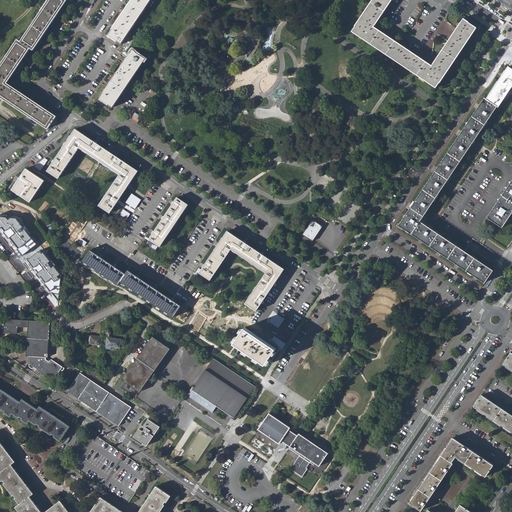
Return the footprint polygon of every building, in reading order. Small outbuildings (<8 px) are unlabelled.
[(17,40),(0,65),(0,97),(2,99),(48,129),(56,116),(11,86),(7,83),(30,48),(33,50),(66,1),(65,0),(48,0),(20,42),(17,40)] [(121,43),(128,32),(149,0),(131,0),(108,35),(121,43)] [(372,0),(354,27),(355,27),(352,31),(420,77),(435,88),(439,83),(476,28),(468,23),(468,22),(463,19),(461,23),(460,23),(432,64),(432,65),(432,66),(373,27),(374,25),(374,26),(391,0),(396,4),(398,0),(372,0)] [(112,107),(134,73),(145,59),(132,51),(130,54),(103,93),(100,99),(112,107)] [(511,71),(507,68),(486,100),(497,107),(498,108),(511,87),(511,86),(511,71)] [(420,222),(497,107),(486,100),(485,99),(399,227),(484,284),(493,271),(420,222)] [(347,114),(345,112),(339,123),(342,124),(343,122),(348,125),(348,124),(353,126),(357,118),(353,115),(348,112),(347,114)] [(76,130),(48,171),(58,178),(79,148),(120,175),(99,205),(110,213),(138,171),(76,130)] [(26,169),(12,190),(30,202),(45,181),(26,169)] [(511,180),(487,218),(495,223),(502,228),(511,213),(511,180)] [(359,194),(363,187),(358,184),(356,187),(354,190),(359,194)] [(177,198),(150,239),(160,246),(188,205),(177,198)] [(7,217),(0,216),(0,225),(1,227),(4,227),(7,230),(5,232),(9,238),(11,237),(20,248),(18,249),(23,255),(37,244),(25,230),(21,232),(19,230),(24,227),(16,218),(11,218),(8,220),(7,217)] [(323,227),(313,220),(303,235),(313,242),(323,227)] [(266,273),(234,321),(245,329),(245,328),(253,316),(254,315),(284,269),(228,231),(200,273),(211,280),(231,250),(266,273)] [(50,261),(41,250),(28,260),(35,269),(37,268),(39,272),(37,273),(40,277),(41,276),(46,283),(53,278),(55,282),(59,279),(58,276),(61,274),(55,266),(52,268),(48,263),(50,261)] [(181,307),(173,301),(170,299),(156,289),(152,287),(139,278),(136,276),(129,271),(126,274),(95,253),(91,251),(83,261),(119,285),(121,281),(174,317),(181,307)] [(54,380),(63,367),(51,359),(50,362),(46,359),(46,358),(48,358),(50,323),(4,319),(3,333),(17,334),(17,327),(28,327),(26,356),(28,356),(28,362),(29,364),(29,367),(33,369),(34,367),(54,380)] [(245,328),(245,329),(235,344),(266,364),(276,349),(245,328)] [(102,345),(103,335),(91,334),(90,344),(102,345)] [(107,336),(106,348),(111,349),(112,347),(121,347),(122,338),(107,336)] [(126,382),(122,388),(132,395),(136,390),(139,392),(170,348),(169,348),(171,344),(159,336),(157,339),(153,337),(122,380),(126,382)] [(511,352),(503,364),(504,365),(511,370),(511,352)] [(193,385),(187,395),(212,412),(218,404),(235,415),(254,388),(212,360),(195,386),(193,385)] [(92,370),(89,374),(96,379),(99,375),(92,370)] [(80,374),(68,392),(119,426),(131,408),(80,374)] [(107,380),(99,375),(96,379),(104,384),(107,380)] [(0,388),(0,409),(2,410),(5,412),(5,413),(10,417),(13,413),(16,415),(15,416),(28,424),(30,421),(36,425),(36,424),(39,426),(39,427),(51,435),(52,434),(55,436),(54,437),(60,441),(70,427),(39,407),(37,410),(22,400),(20,403),(0,388)] [(511,414),(482,394),(474,406),(476,408),(503,426),(511,431),(511,414)] [(328,453),(268,413),(258,429),(279,444),(283,439),(291,444),(289,449),(300,456),(291,470),(302,477),(307,469),(306,468),(310,463),(313,465),(315,463),(319,466),(328,453)] [(140,429),(135,437),(148,445),(160,427),(149,420),(144,427),(145,429),(144,432),(140,429)] [(94,435),(73,467),(128,504),(149,473),(94,435)] [(453,437),(409,503),(422,511),(454,464),(453,463),(457,457),(485,476),(493,464),(453,437)] [(0,443),(0,472),(1,473),(0,473),(0,479),(2,482),(3,481),(5,484),(4,485),(12,496),(14,495),(16,499),(15,500),(19,505),(15,508),(18,511),(67,511),(60,502),(46,511),(40,511),(30,497),(33,495),(11,465),(15,463),(0,443)] [(121,511),(101,498),(91,511),(161,511),(165,506),(164,506),(166,503),(167,504),(171,498),(157,488),(139,511),(121,511)]
